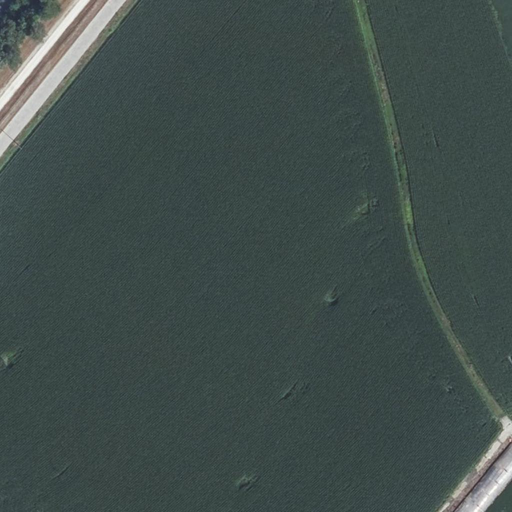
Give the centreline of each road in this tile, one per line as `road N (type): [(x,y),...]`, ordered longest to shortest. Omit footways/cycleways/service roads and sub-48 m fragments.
road 1 (track): [(359,0),(400,155),(415,256),(484,397),(511,427)]
road 2 (tertiary): [(0,146),(117,0)]
road 3 (track): [(0,98),(80,0)]
